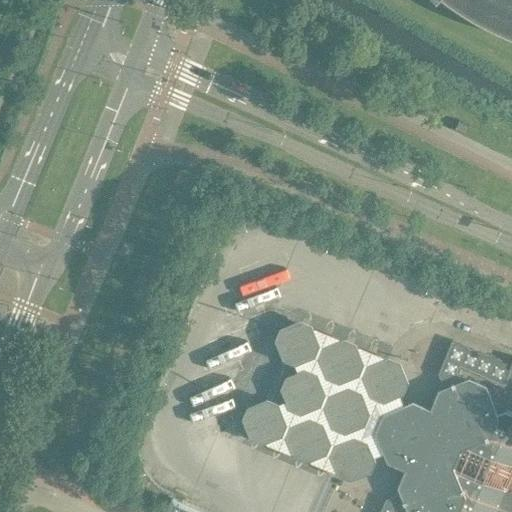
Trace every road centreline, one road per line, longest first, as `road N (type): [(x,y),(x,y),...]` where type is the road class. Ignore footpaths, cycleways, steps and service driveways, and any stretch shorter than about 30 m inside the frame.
road 1 (unclassified): [(126,76),(511,246)]
road 2 (unclassified): [(511,224),(138,48)]
road 3 (secondary): [(87,45),(0,251)]
road 4 (secondary): [(48,269),(126,76)]
road 5 (secondary): [(0,397),(48,269)]
